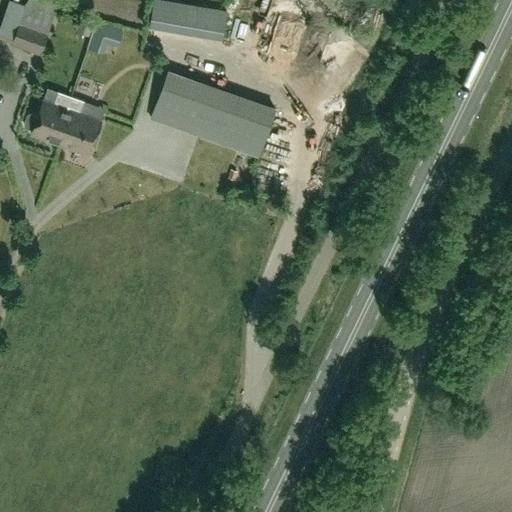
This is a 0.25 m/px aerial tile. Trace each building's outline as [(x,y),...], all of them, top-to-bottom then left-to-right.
[(25,6),(19,21),(18,21),(10,44),(40,55),(49,32),(47,31),(58,0),(32,0),(29,8),(25,6)] [(227,12),(162,0),(154,0),(150,26),(222,39),(227,12)] [(297,59),(311,29),(288,19),(274,49),(297,59)] [(122,32),(95,23),(87,49),(103,54),(106,43),(117,47),(122,32)] [(320,72),(342,80),(346,67),(356,71),(365,47),(333,36),(320,72)] [(167,73),(150,122),(256,159),(274,110),(167,73)] [(63,107),(65,108),(69,96),(57,91),(53,103),(41,99),(36,114),(30,112),(25,114),(23,123),(25,126),(31,128),(29,132),(61,143),(69,123),(64,121),(66,116),(61,114),(63,107)] [(83,101),(69,96),(65,108),(63,107),(61,114),(66,116),(64,121),(69,123),(61,143),(88,153),(100,120),(79,112),(83,101)] [(271,268),(287,275),(307,221),(291,215),(271,268)] [(322,325),(332,307),(322,301),(312,319),(322,325)] [(253,323),(256,360),(267,359),(264,322),(253,323)]
